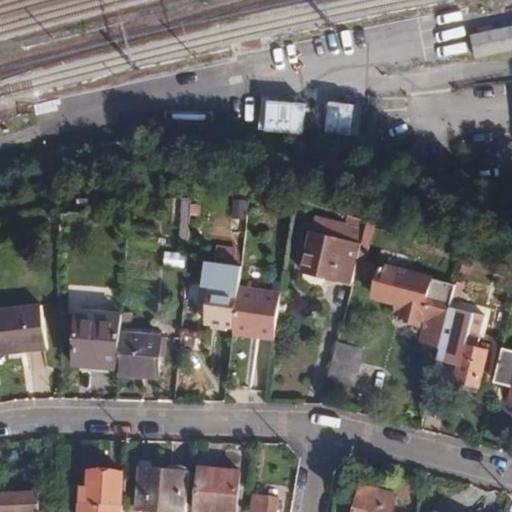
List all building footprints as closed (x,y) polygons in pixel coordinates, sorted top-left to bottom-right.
[(355,134),(357,104),(329,102),(328,133),(355,134)] [(182,245),(193,246),(197,199),(187,198),(182,245)] [(373,219),(370,218),(354,214),(352,224),(319,216),(307,263),(327,268),(325,275),(356,283),(358,273),(363,256),(373,219)] [(167,266),(190,267),(191,254),(168,251),(167,266)] [(371,259),(363,256),(358,273),(381,280),(376,297),(399,304),(396,317),(422,325),(424,319),(430,320),(427,333),(446,339),(454,306),(460,283),(371,259)] [(236,330),(242,285),(244,269),(216,265),(212,291),(205,290),(203,303),(211,304),(210,310),(209,323),(217,323),(217,327),(236,330)] [(277,337),(284,291),(242,285),(236,330),(235,332),(250,334),(251,331),(261,331),(261,335),(277,337)] [(0,309),(0,354),(50,348),(44,304),(0,309)] [(457,345),(453,363),(461,366),(458,380),(483,386),(492,344),(482,341),(487,315),(454,306),(446,339),(445,342),(457,345)] [(121,369),(124,334),(125,313),(81,310),(77,366),(121,369)] [(346,316),(329,379),(355,385),(372,323),(346,316)] [(121,369),(121,376),(161,379),(164,336),(124,334),(121,369)] [(511,349),(505,348),(497,382),(511,385),(511,349)] [(62,470),(64,440),(49,440),(49,470),(62,470)] [(151,511),(187,511),(190,471),(140,467),(137,511),(151,511)] [(237,511),(240,471),(201,468),(197,511),(237,511)] [(123,511),(124,505),(122,505),(123,472),(86,470),(86,487),(83,487),(81,502),(79,506),(78,511),(123,511)] [(392,511),(397,493),(362,484),(355,511),(392,511)] [(40,511),(40,491),(0,492),(0,511),(40,511)] [(252,511),(276,511),(279,498),(255,494),(252,511)]
